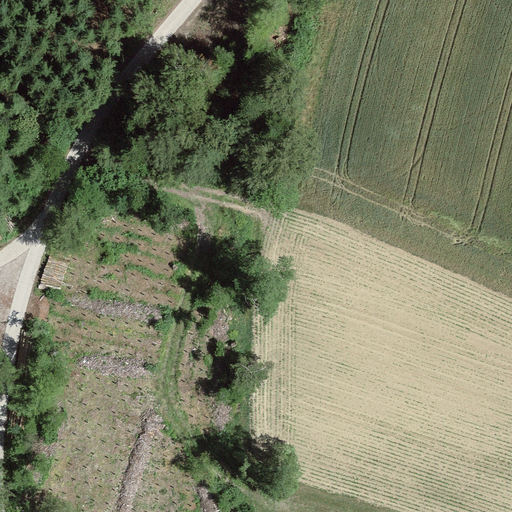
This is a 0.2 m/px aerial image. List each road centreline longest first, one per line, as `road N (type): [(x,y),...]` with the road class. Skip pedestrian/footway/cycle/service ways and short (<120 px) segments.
road 1 (unclassified): [(196,0),(91,133),(44,237)]
road 2 (unclassified): [(44,237),(0,419)]
